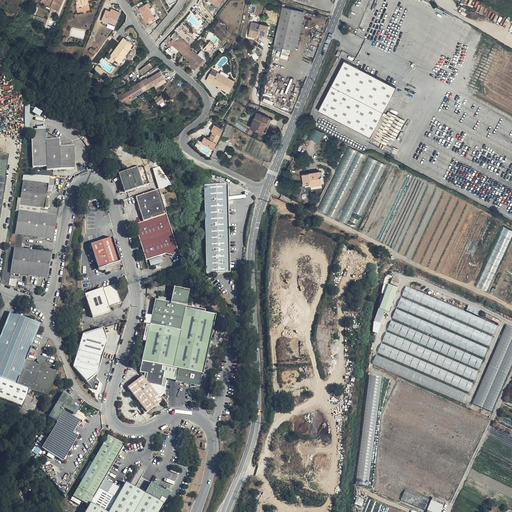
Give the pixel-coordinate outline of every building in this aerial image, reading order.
[(43,0),(43,2),(52,5),(51,7),(60,10),(63,0),(43,0)] [(215,12),(223,2),(220,0),(206,0),(204,2),(215,12)] [(140,8),(143,11),(149,7),(147,3),(140,8)] [(149,7),(143,11),(148,21),(155,17),(149,7)] [(107,9),(102,21),(108,23),(109,21),(116,24),(121,12),(112,8),(111,11),(107,9)] [(280,18),(298,22),(300,13),(282,10),(280,18)] [(292,50),(298,22),(280,18),(274,46),(292,50)] [(251,26),(249,33),(261,36),(262,32),(267,33),(268,28),(264,27),(263,29),(251,26)] [(176,50),(181,55),(186,49),(188,47),(173,33),(174,32),(173,31),(167,37),(170,39),(165,45),(168,47),(174,52),(176,50)] [(112,56),(116,59),(120,62),(133,44),(124,37),(114,51),(115,51),(112,56)] [(208,42),(201,50),(207,56),(209,53),(208,52),(213,46),(208,42)] [(186,49),(181,55),(184,58),(183,59),(188,62),(194,68),(197,65),(199,63),(201,60),(191,51),(189,52),(186,49)] [(116,59),(112,56),(108,54),(106,57),(114,62),(116,59)] [(341,62),(339,67),(349,72),(350,66),(341,62)] [(151,63),(140,70),(143,74),(153,67),(151,63)] [(394,89),(350,66),(349,72),(381,90),(369,119),(376,123),(394,89)] [(339,67),(328,88),(342,95),(338,103),(345,107),(347,91),(347,78),(349,72),(339,67)] [(345,107),(369,119),(381,90),(349,72),(347,78),(347,91),(345,107)] [(205,82),(218,88),(218,86),(221,88),(220,90),(225,92),(226,89),(230,91),(234,82),(227,78),(219,75),(217,74),(215,77),(208,74),(205,82)] [(141,88),(143,92),(152,87),(153,89),(164,83),(160,75),(146,82),(145,80),(140,83),(142,87),(141,88)] [(135,97),(143,92),(141,88),(142,87),(140,83),(130,88),(131,90),(121,95),(120,93),(116,95),(120,103),(128,99),(129,102),(136,98),(135,97)] [(164,83),(153,89),(154,92),(166,86),(164,83)] [(328,88),(324,95),(338,103),(342,95),(328,88)] [(314,114),(329,121),(338,103),(324,95),(314,114)] [(156,97),(152,99),(156,107),(161,104),(159,98),(157,100),(156,97)] [(367,141),(376,123),(369,119),(345,107),(338,103),(329,121),(367,141)] [(387,114),(384,112),(378,124),(381,125),(377,133),(374,132),(372,137),(388,144),(391,137),(396,139),(406,119),(389,111),(387,114)] [(257,112),(251,127),(263,132),(266,125),(268,126),(272,118),(257,112)] [(247,127),(238,121),(235,126),(245,131),(247,127)] [(219,137),(221,138),(226,141),(234,127),(226,123),(222,131),(219,137)] [(208,147),(212,149),(215,145),(217,146),(221,138),(219,137),(222,131),(213,127),(210,132),(211,133),(207,141),(203,139),(199,144),(207,148),(208,147)] [(314,128),(310,138),(320,143),(325,132),(314,128)] [(46,140),(46,129),(32,130),(33,174),(54,177),(54,170),(75,169),(74,147),(60,147),(60,145),(60,141),(60,139),(46,140)] [(338,218),(365,153),(347,146),(320,210),(338,218)] [(0,212),(9,155),(0,153),(0,212)] [(121,162),(124,161),(125,166),(133,164),(130,153),(119,155),(121,162)] [(359,228),(385,163),(367,156),(341,220),(359,228)] [(150,185),(144,167),(138,169),(135,170),(127,173),(120,175),(126,193),(143,187),(150,185)] [(160,189),(170,186),(165,168),(154,172),(160,189)] [(319,173),(302,175),(305,188),(311,186),(311,185),(318,184),(318,185),(323,184),(322,179),(320,179),(319,173)] [(17,210),(29,212),(29,208),(22,206),(22,205),(33,206),(39,207),(46,208),(49,184),(24,181),(25,178),(22,178),(17,210)] [(230,273),(228,185),(205,186),(207,274),(230,273)] [(144,221),(167,214),(160,190),(137,197),(144,221)] [(58,217),(29,213),(19,211),(16,234),(13,233),(11,247),(15,248),(21,249),(23,235),(54,240),(58,217)] [(178,251),(167,214),(144,221),(136,224),(147,260),(178,251)] [(511,230),(504,227),(477,286),(487,290),(511,236),(511,230)] [(121,262),(114,238),(92,245),(99,269),(121,262)] [(15,248),(11,247),(8,247),(2,281),(3,282),(4,283),(10,285),(11,273),(48,279),(52,254),(21,249),(15,248)] [(121,302),(116,284),(86,294),(94,318),(111,312),(110,306),(121,302)] [(396,288),(387,285),(378,309),(387,313),(396,288)] [(163,366),(173,368),(186,308),(202,312),(202,309),(187,306),(190,291),(175,287),(171,302),(156,299),(140,372),(147,374),(146,380),(150,384),(162,387),(163,378),(165,371),(162,371),(163,366)] [(493,334),(401,299),(397,308),(490,343),(493,334)] [(484,312),(468,305),(466,310),(481,317),(484,312)] [(186,308),(173,368),(179,369),(177,381),(176,382),(200,387),(202,374),(204,374),(217,315),(206,313),(206,310),(202,309),(202,312),(186,308)] [(462,336),(396,309),(393,318),(458,345),(462,336)] [(17,384),(41,324),(10,312),(0,338),(0,398),(23,407),(30,389),(17,384)] [(452,345),(392,321),(388,330),(449,354),(452,345)] [(48,396),(57,372),(46,368),(45,366),(41,364),(39,365),(27,361),(41,324),(17,384),(30,389),(48,396)] [(493,411),(511,364),(511,327),(505,325),(474,404),(493,411)] [(79,350),(103,357),(108,341),(105,328),(84,334),(79,350)] [(387,332),(383,341),(402,348),(405,339),(387,332)] [(397,359),(400,351),(381,344),(379,352),(397,359)] [(477,344),(474,352),(484,357),(488,348),(477,344)] [(334,355),(333,346),(326,346),(327,356),(334,355)] [(98,373),(103,357),(79,350),(74,366),(77,370),(88,382),(98,373)] [(469,364),(480,368),(483,359),(472,355),(469,364)] [(377,356),(373,364),(400,374),(403,365),(377,356)] [(166,379),(170,380),(173,368),(163,366),(162,371),(165,371),(163,378),(166,379)] [(173,368),(170,380),(177,381),(179,369),(173,368)] [(470,368),(466,376),(474,379),(477,371),(470,368)] [(58,372),(57,372),(48,396),(58,372)] [(162,401),(143,376),(128,387),(147,412),(162,401)] [(368,486),(382,377),(370,376),(357,484),(368,486)] [(465,380),(462,388),(470,390),(473,382),(465,380)] [(49,416),(53,419),(64,393),(64,392),(49,416)] [(73,415),(77,407),(75,406),(68,398),(64,393),(53,419),(58,422),(48,438),(44,446),(42,449),(64,461),(79,436),(74,432),(81,419),(75,416),(73,415)] [(37,442),(42,445),(47,438),(42,434),(37,442)] [(73,496),(90,506),(91,503),(125,445),(109,435),(73,496)] [(107,511),(91,503),(90,506),(86,511),(160,511),(165,504),(164,504),(166,500),(167,500),(171,493),(166,490),(165,491),(156,485),(156,484),(152,482),(145,493),(126,482),(109,511),(107,511)] [(401,500),(427,511),(431,501),(405,490),(401,500)] [(440,511),(443,506),(431,501),(427,511),(429,511),(440,511)]
